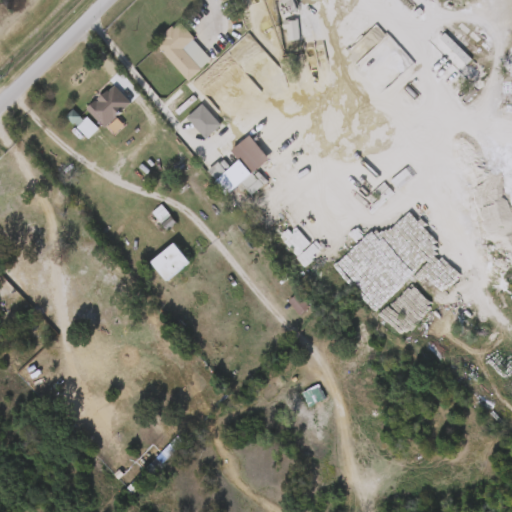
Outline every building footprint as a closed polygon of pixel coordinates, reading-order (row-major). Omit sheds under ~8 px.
[(183,23),(213,59),(190,81),(158,44),(164,39),(162,36),(173,26),(176,29),(182,23),(183,23)] [(171,89),(195,67),(161,30),(137,52),(171,89)] [(86,69),(89,72),(91,70),(104,85),(88,100),(83,95),(75,103),(67,94),(71,90),(67,87),(86,69)] [(116,85),(132,102),(117,116),(118,117),(105,127),(88,108),(97,100),(99,102),(100,100),(98,98),(102,95),(103,96),(116,85)] [(114,111),(96,93),(70,118),(88,137),(114,111)] [(221,127),(208,139),(188,117),(204,104),(223,125),(221,127)] [(204,133),(185,112),(170,126),(189,147),(204,133)] [(82,137),(70,125),(67,128),(56,117),(48,125),(71,147),(82,137)] [(229,193),(227,194),(216,181),(242,160),(233,150),(252,135),(271,158),(229,193)] [(252,168),(233,144),(214,159),(222,169),(209,180),(202,170),(192,178),(211,202),(227,189),(233,197),(241,191),(234,182),(252,168)] [(193,261),(169,281),(153,261),(177,242),(193,261)] [(134,269),(148,289),(173,272),(160,252),(134,269)] [(270,310),(283,324),(293,316),(280,302),(270,310)]
